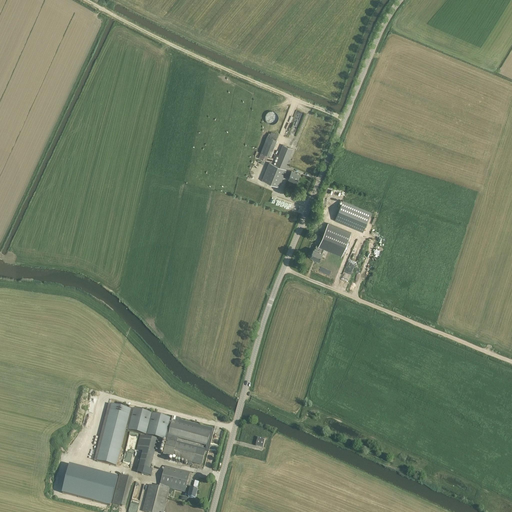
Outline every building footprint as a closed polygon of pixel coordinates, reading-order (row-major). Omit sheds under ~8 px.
[(272,111),(271,111),(270,111),(270,112),(269,112),(268,112),(268,113),(267,113),(267,114),(266,114),(266,115),(266,116),(265,116),(265,117),(265,118),(265,119),(265,120),(266,120),(266,121),(266,122),(267,122),(267,123),(268,123),(269,124),(270,124),(271,124),(272,124),(273,124),(274,124),(275,124),(275,123),(276,123),(277,122),(278,121),(278,120),(278,119),(279,118),(278,117),(278,116),(278,115),(277,114),(277,113),(276,113),(276,112),(275,112),(274,112),(274,111),(273,111),(272,111)] [(278,135),(269,132),(267,136),(258,158),(266,161),(268,156),(271,157),(278,141),(277,141),(277,140),(276,140),(278,135)] [(293,149),(283,145),(275,165),(269,163),(262,180),(279,187),(284,174),(289,176),(288,179),(297,182),(300,175),(291,171),(291,172),(286,170),(285,169),(293,149)] [(371,212),(343,201),(335,220),(363,232),(371,212)] [(351,233),(328,223),(319,246),(321,247),(319,252),(313,250),(311,257),(314,258),(314,259),(319,261),(322,253),(324,248),(342,256),(351,233)] [(343,274),(350,277),(353,269),(346,266),(343,274)] [(170,418),(133,408),(133,410),(111,404),(111,405),(96,461),(116,466),(125,431),(126,430),(164,440),(166,441),(166,442),(163,454),(202,464),(205,451),(207,451),(213,428),(182,420),(181,418),(173,416),(171,421),(169,421),(170,419),(170,418)] [(140,436),(137,450),(143,451),(142,453),(140,462),(144,463),(143,467),(150,469),(158,441),(140,436)] [(265,439),(258,437),(255,446),(263,447),(265,439)] [(69,465),(61,494),(110,507),(117,478),(69,465)] [(190,473),(165,466),(159,487),(149,485),(142,511),(147,511),(163,511),(168,493),(171,493),(172,489),(189,493),(188,497),(195,499),(197,490),(190,488),(191,487),(187,486),(190,473)] [(129,477),(119,475),(112,503),(122,506),(129,477)]
